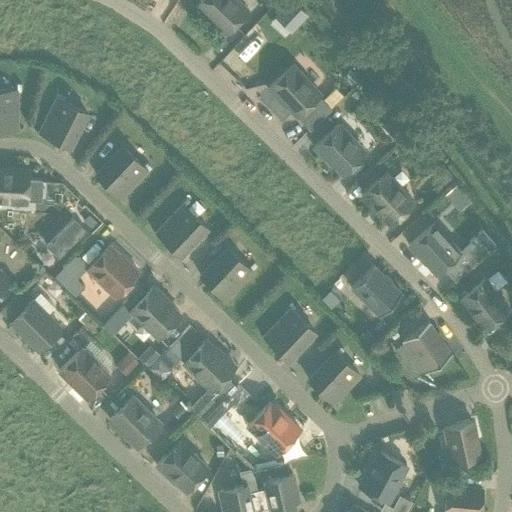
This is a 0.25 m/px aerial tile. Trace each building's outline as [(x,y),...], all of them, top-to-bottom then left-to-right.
[(237,0),(200,0),(195,6),(208,19),(209,17),(225,33),(246,9),(237,0)] [(291,2),(276,18),(289,31),(304,15),(291,2)] [(281,99),(296,115),(320,94),(292,64),(268,87),(280,101),(281,99)] [(349,70),(342,77),(351,86),(358,79),(349,70)] [(0,128),(16,129),(15,89),(0,89),(0,128)] [(69,147),(87,113),(57,97),(39,132),(69,147)] [(391,116),(380,126),(395,141),(405,131),(391,116)] [(342,174),(365,152),(337,123),(313,146),(326,159),(328,157),(332,163),(342,174)] [(95,174),(119,197),(146,169),(122,146),(95,174)] [(2,169),(0,168),(0,200),(26,202),(28,169),(9,168),(9,170),(2,170),(2,169)] [(440,173),(439,180),(443,185),(453,178),(445,168),(440,173)] [(360,195),(373,208),(375,207),(380,211),(379,212),(390,223),(412,201),(384,172),(360,195)] [(155,233),(180,256),(206,228),(182,205),(155,233)] [(86,229),(72,216),(45,243),(59,257),(86,229)] [(436,273),(459,251),(432,222),(408,244),(420,257),(422,256),(426,261),(426,262),(436,273)] [(491,232),(481,240),(490,249),(499,242),(491,232)] [(86,267),(115,295),(121,290),(133,277),(138,272),(125,259),(123,261),(118,256),(119,255),(108,245),(86,267)] [(200,275),(224,299),(251,271),(227,247),(200,275)] [(402,293),(373,265),(350,288),(379,316),(402,293)] [(63,266),(54,276),(73,295),(83,285),(76,278),(63,266)] [(0,291),(10,281),(0,271),(0,291)] [(133,277),(121,290),(128,296),(138,286),(140,284),(133,277)] [(508,309),(483,278),(457,299),(468,313),(470,311),(474,317),(483,329),(508,309)] [(152,286),(129,309),(133,313),(142,322),(151,331),(157,337),(180,315),(169,304),(169,305),(163,300),(165,298),(152,286)] [(9,321),(37,350),(60,327),(32,299),(9,321)] [(123,303),(103,323),(113,333),(133,313),(129,309),(123,303)] [(79,305),(73,311),(84,322),(90,315),(79,305)] [(287,360),(314,332),(290,309),(263,337),(287,360)] [(428,321),(402,339),(424,372),(451,354),(428,321)] [(398,334),(394,328),(389,331),(394,337),(398,334)] [(365,329),(356,337),(364,346),(373,338),(365,329)] [(205,339),(183,362),(208,387),(188,407),(199,418),(219,398),(211,390),(234,366),(222,353),(220,355),(214,350),(215,349),(205,339)] [(150,345),(140,356),(148,364),(155,357),(158,353),(150,345)] [(169,346),(159,356),(169,366),(179,356),(169,346)] [(87,397),(109,375),(80,347),(58,370),(87,397)] [(334,351),(308,379),(332,403),(359,375),(334,351)] [(126,354),(115,365),(126,376),(137,364),(126,354)] [(159,356),(149,366),(161,378),(171,368),(169,366),(159,356)] [(219,398),(199,418),(208,427),(232,402),(238,408),(250,396),(238,384),(230,392),(227,390),(219,398)] [(137,446),(159,423),(131,395),(108,419),(137,446)] [(246,425),(276,453),(299,429),(286,415),(284,417),(279,412),(280,412),(269,401),(246,425)] [(178,403),(171,410),(180,419),(187,411),(178,403)] [(451,463),(480,456),(472,421),(443,427),(451,463)] [(420,428),(415,436),(423,441),(428,432),(420,428)] [(155,464),(169,477),(170,475),(175,480),(174,481),(186,491),(208,468),(178,440),(155,464)] [(372,464),(369,470),(367,469),(358,485),(388,501),(406,465),(378,451),(371,464),(372,464)] [(266,487),(257,489),(262,509),(271,507),(272,511),(294,511),(292,502),(298,501),(292,473),(265,480),(266,487)] [(251,511),(252,511),(262,509),(257,489),(247,492),(246,484),(218,491),(223,511),(251,511)] [(480,511),(482,489),(446,486),(443,511),(480,511)] [(398,494),(391,507),(401,511),(404,511),(411,501),(398,494)]
